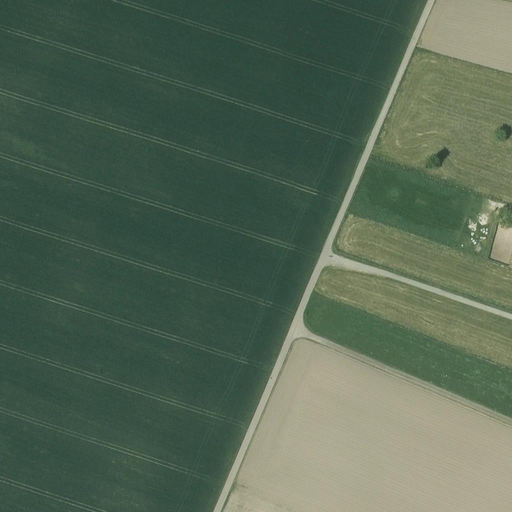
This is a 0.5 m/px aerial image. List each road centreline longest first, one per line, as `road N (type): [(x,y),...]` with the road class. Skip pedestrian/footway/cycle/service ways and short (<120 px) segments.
road 1 (track): [(217,511),(431,0)]
road 2 (track): [(511,425),(294,330)]
road 3 (track): [(326,254),(511,318)]
